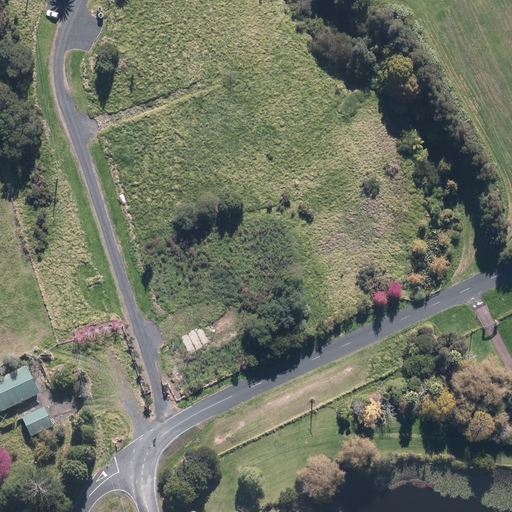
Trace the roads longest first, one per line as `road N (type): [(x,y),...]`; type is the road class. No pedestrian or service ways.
road 1 (track): [(74,0),(58,49),(60,88),(167,432)]
road 2 (residential): [(128,464),(211,405),(511,269)]
